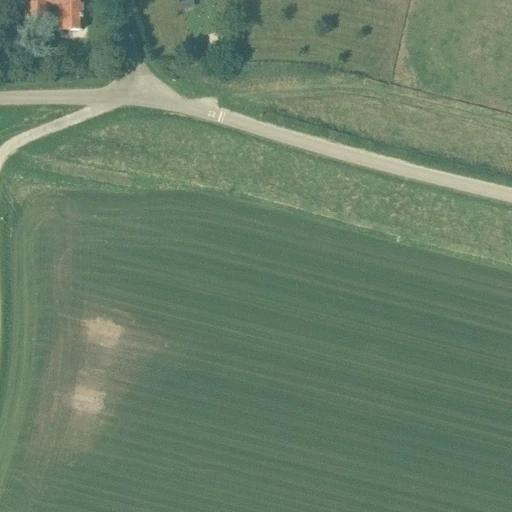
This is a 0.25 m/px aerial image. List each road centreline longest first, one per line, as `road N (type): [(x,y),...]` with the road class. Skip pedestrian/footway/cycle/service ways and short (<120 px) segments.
road 1 (unclassified): [(511,199),(136,98)]
road 2 (unclassified): [(0,157),(25,137),(136,98)]
road 3 (unclassified): [(136,98),(0,97)]
